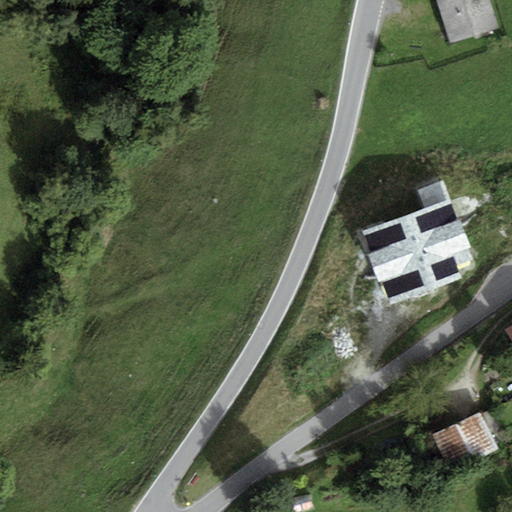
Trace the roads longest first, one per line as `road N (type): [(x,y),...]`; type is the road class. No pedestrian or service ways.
road 1 (tertiary): [(145,511),(274,320),(298,268),(339,155),(372,0)]
road 2 (residential): [(511,288),(205,511)]
